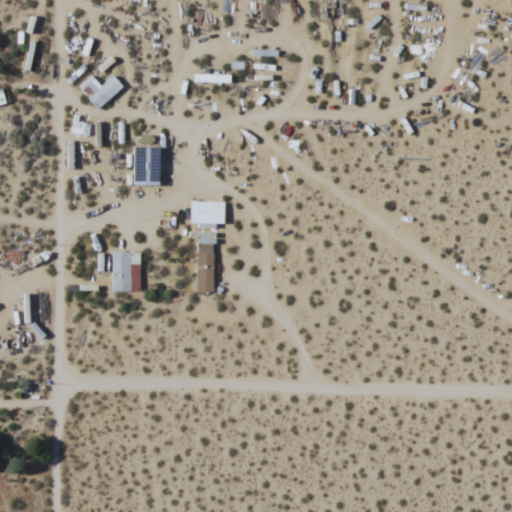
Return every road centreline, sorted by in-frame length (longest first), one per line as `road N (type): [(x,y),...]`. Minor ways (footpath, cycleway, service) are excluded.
road 1 (residential): [(57,511),(59,0)]
road 2 (residential): [(511,395),(59,388)]
